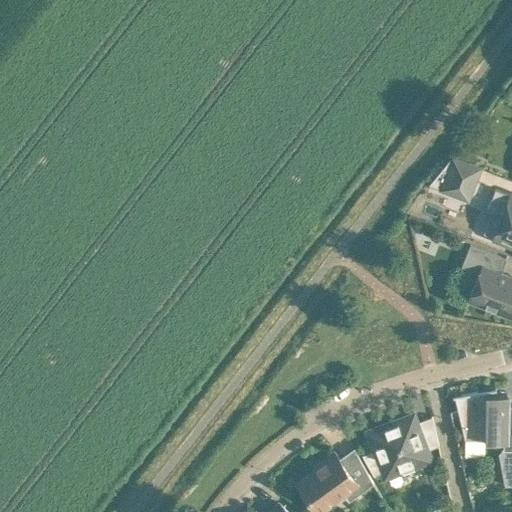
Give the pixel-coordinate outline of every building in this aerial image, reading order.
[(451,156),(429,182),(467,198),(479,167),(451,156)] [(511,193),(499,189),(482,231),(493,235),(492,237),(511,243),(511,193)] [(506,258),(470,244),(461,265),(479,272),(469,298),(495,308),(496,313),(506,316),(509,314),(511,315),(511,276),(501,272),(506,258)] [(487,389),(453,395),(453,396),(455,396),(465,437),(485,437),(485,440),(503,440),(503,447),(502,447),(502,448),(498,451),(505,484),(511,484),(511,404),(505,405),(505,393),(487,392),(487,389)] [(385,423),(367,430),(374,449),(364,453),(363,452),(362,453),(374,474),(375,473),(390,467),(392,473),(431,459),(415,415),(396,422),(397,424),(387,428),(385,423)] [(349,499),(373,481),(356,450),(341,461),(334,451),(321,461),(323,464),(297,482),(318,510),(343,491),(349,499)] [(257,511),(255,511),(254,511),(292,511),(279,501),(270,511),(257,511)]
